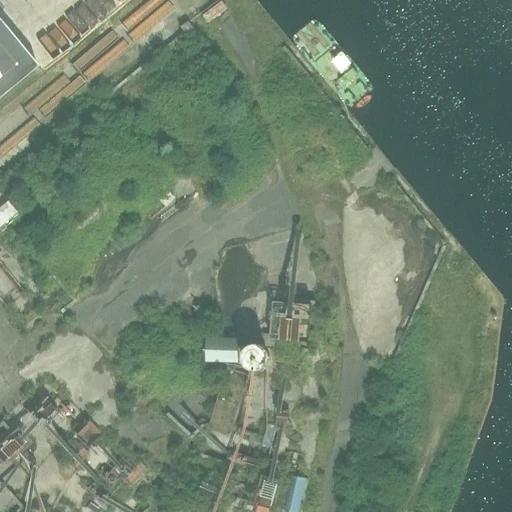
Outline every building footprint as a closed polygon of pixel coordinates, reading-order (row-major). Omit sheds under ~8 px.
[(0,225),(16,212),(0,192),(0,225)] [(281,297),(277,366),(307,367),(308,346),(315,346),(318,299),(281,297)] [(239,339),(206,338),(206,363),(239,363),(239,339)] [(150,463),(133,479),(142,489),(159,473),(150,463)] [(283,509),(294,511),(297,511),(305,477),(291,474),(283,509)]
